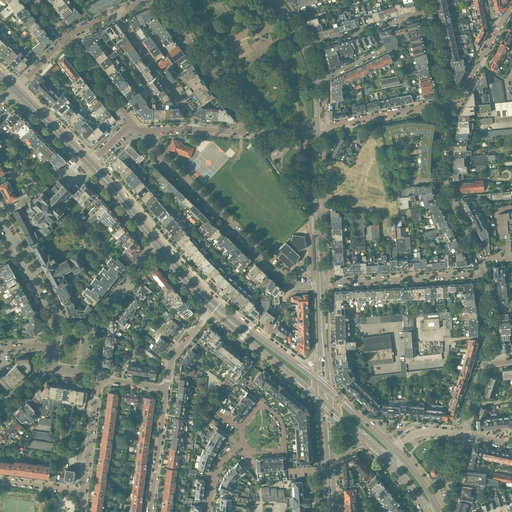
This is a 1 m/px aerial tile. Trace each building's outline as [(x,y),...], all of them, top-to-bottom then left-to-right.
[(0,16),(2,15),(20,1),(19,0),(10,0),(8,3),(9,5),(0,12),(0,11),(0,16)] [(56,0),(52,4),(56,9),(66,0),(56,0)] [(66,0),(56,9),(60,14),(69,6),(67,4),(70,2),(68,0),(66,0)] [(91,13),(99,10),(99,11),(104,8),(99,0),(98,0),(87,6),(91,13)] [(108,4),(113,2),(114,3),(119,1),(118,0),(99,0),(104,8),(109,5),(108,4)] [(301,8),(298,0),(290,0),(290,1),(292,3),(297,9),(301,8)] [(494,0),(496,9),(500,10),(504,4),(507,0),(494,0)] [(14,10),(16,13),(24,6),(20,1),(2,15),(5,18),(14,10)] [(438,9),(439,12),(448,10),(447,7),(449,6),(449,7),(457,5),(457,4),(459,4),(459,1),(456,1),(438,6),(439,9),(438,9)] [(402,14),(408,13),(406,7),(406,6),(404,6),(402,6),(402,3),(400,4),(400,7),(402,14)] [(64,19),(76,9),(80,6),(78,5),(75,8),(74,6),(71,9),(69,6),(60,14),(64,19)] [(389,5),(390,8),(392,17),(398,15),(395,6),(393,7),(392,5),(389,5)] [(15,21),(28,11),(24,6),(16,13),(18,15),(14,18),(16,20),(15,21)] [(386,18),(392,17),(390,8),(387,8),(387,6),(383,7),(384,10),(386,18)] [(377,9),(381,20),(386,18),(384,10),(383,7),(381,8),(381,7),(377,8),(377,9)] [(146,10),(149,18),(152,17),(154,19),(157,17),(151,9),(150,8),(146,10)] [(372,10),(372,13),(375,22),(381,20),(377,9),(377,8),(376,8),(376,9),(372,10)] [(80,14),(76,9),(64,19),(68,24),(80,14)] [(449,9),(448,10),(439,12),(440,18),(460,13),(459,10),(451,11),(451,12),(450,13),(449,9)] [(140,13),(144,22),(147,21),(148,23),(149,23),(150,22),(149,18),(146,10),(140,13)] [(369,14),(367,14),(369,23),(375,22),(372,13),(372,10),(368,11),(369,14)] [(32,16),(28,11),(15,21),(16,21),(18,23),(22,20),(24,22),(32,16)] [(363,25),(369,23),(367,14),(366,11),(360,12),(360,13),(363,25)] [(352,28),(357,26),(355,18),(351,19),(351,18),(352,18),(350,12),(347,13),(349,19),(352,28)] [(135,15),(139,24),(142,23),(143,26),(145,25),(144,22),(140,13),(135,15)] [(354,15),(355,18),(357,26),(363,25),(360,13),(354,15)] [(461,17),(460,13),(440,18),(442,24),(452,22),(451,19),(452,18),(453,19),(461,17)] [(139,24),(135,15),(127,19),(126,21),(134,31),(140,27),(139,24)] [(36,21),(32,16),(24,22),(25,24),(15,32),(18,35),(36,21)] [(157,17),(154,19),(150,22),(149,23),(151,26),(148,27),(149,29),(152,27),(160,21),(157,17)] [(321,24),(326,22),(325,18),(320,19),(321,21),(319,21),(318,17),(307,21),(311,27),(321,24)] [(332,20),(334,27),(335,32),(341,31),(338,22),(337,19),(335,19),(334,17),(331,18),(332,20)] [(337,19),(338,22),(341,31),(346,29),(343,21),(342,18),(339,19),(339,18),(338,18),(338,17),(337,18),(337,19)] [(342,18),(343,21),(346,29),(352,28),(349,19),(347,20),(346,17),(342,18)] [(321,24),(311,27),(315,32),(323,29),(322,26),(323,25),(324,26),(331,24),(330,20),(326,22),(321,24)] [(30,30),(32,32),(40,26),(36,21),(18,35),(20,38),(30,30)] [(153,34),(154,33),(163,26),(160,21),(152,27),(154,30),(151,32),(153,34)] [(122,31),(116,23),(114,22),(112,23),(112,24),(110,25),(116,34),(117,35),(118,34),(122,31)] [(402,29),(396,31),(397,34),(397,35),(403,33),(408,32),(408,31),(421,28),(420,26),(421,26),(422,25),(421,24),(421,23),(420,23),(419,23),(419,22),(407,25),(408,28),(402,29)] [(442,25),(443,27),(444,30),(463,26),(462,22),(454,24),(452,25),(452,22),(442,24),(442,25)] [(105,28),(104,28),(110,36),(110,37),(110,38),(116,34),(110,25),(108,26),(107,26),(105,27),(105,28)] [(31,41),(44,31),(40,26),(32,32),(29,34),(31,37),(29,39),(31,41)] [(157,33),(159,36),(167,30),(166,28),(164,28),(163,26),(154,33),(155,34),(157,33)] [(463,26),(444,30),(445,33),(444,33),(445,36),(454,34),(454,31),(455,31),(464,30),(463,26)] [(140,39),(145,36),(140,27),(134,31),(140,39)] [(319,37),(335,32),(334,27),(323,30),(323,29),(315,32),(318,36),(319,37)] [(488,32),(487,27),(479,29),(479,31),(480,32),(479,33),(485,36),(488,32)] [(110,36),(104,28),(102,29),(101,29),(99,30),(99,31),(98,31),(105,40),(110,37),(110,36)] [(422,34),(421,28),(408,31),(408,32),(409,35),(406,36),(406,39),(407,38),(422,34)] [(380,33),(381,38),(393,35),(392,29),(380,33)] [(503,40),(510,43),(511,39),(511,34),(511,30),(510,29),(505,37),(503,40)] [(169,31),(167,30),(159,36),(161,39),(159,40),(160,42),(170,35),(168,33),(169,31)] [(47,36),(44,31),(31,41),(35,45),(39,42),(47,36)] [(81,42),(87,48),(97,40),(101,37),(97,32),(82,39),(81,42)] [(475,39),(473,40),(474,43),(475,43),(477,51),(480,46),(482,43),(483,41),(485,36),(479,33),(475,39)] [(396,38),(395,34),(393,35),(381,38),(387,50),(391,49),(398,47),(397,43),(399,42),(398,37),(396,38)] [(411,40),(412,44),(423,40),(422,34),(407,38),(408,41),(411,40)] [(454,34),(445,36),(445,39),(446,39),(447,42),(466,38),(468,37),(469,37),(468,36),(466,34),(456,36),(457,37),(455,37),(454,34)] [(162,42),(165,46),(173,40),(170,35),(160,42),(161,42),(162,42)] [(377,43),(372,35),(367,36),(370,43),(371,45),(377,43)] [(52,40),(50,39),(47,36),(39,42),(35,45),(32,48),(37,54),(49,42),(51,43),(52,40)] [(116,43),(119,47),(120,46),(128,39),(125,36),(123,38),(116,43)] [(146,38),(142,42),(145,46),(153,40),(153,39),(152,39),(149,36),(146,38)] [(370,43),(367,36),(361,38),(364,45),(365,46),(368,52),(370,51),(369,48),(372,46),(371,45),(370,43)] [(8,38),(7,37),(0,44),(0,53),(9,44),(7,42),(8,41),(7,39),(8,38)] [(448,48),(457,46),(461,45),(460,43),(466,42),(466,40),(468,40),(468,39),(468,37),(466,38),(447,42),(447,46),(448,48)] [(361,38),(355,39),(358,47),(360,49),(361,52),(364,51),(362,47),(365,46),(364,45),(361,38)] [(130,43),(128,39),(120,46),(123,49),(130,43)] [(355,39),(349,41),(354,50),(356,49),(355,48),(358,47),(355,39)] [(90,53),(91,53),(101,45),(97,40),(87,48),(88,50),(88,51),(89,53),(90,53)] [(145,46),(148,50),(156,45),(153,42),(154,41),(153,40),(145,46)] [(173,40),(165,46),(168,50),(167,51),(167,52),(168,51),(177,45),(173,40)] [(425,47),(423,40),(412,44),(411,44),(412,47),(409,48),(410,51),(425,47)] [(510,43),(503,40),(500,45),(501,45),(509,50),(511,44),(510,43)] [(354,50),(349,41),(343,43),(348,53),(349,53),(350,55),(351,57),(352,59),(354,59),(352,55),(353,54),(352,52),(354,51),(354,50)] [(10,43),(9,44),(0,53),(0,56),(1,58),(3,58),(3,57),(4,59),(17,45),(17,44),(16,45),(14,44),(12,45),(10,43)] [(125,52),(133,46),(130,43),(123,49),(125,52)] [(339,49),(340,50),(342,55),(344,54),(345,57),(348,56),(347,53),(348,53),(343,43),(337,44),(339,49)] [(457,46),(448,48),(448,49),(448,52),(448,55),(458,53),(457,49),(459,49),(459,50),(473,47),(472,43),(467,44),(461,45),(457,46)] [(337,44),(324,48),(326,53),(339,49),(337,44)] [(18,46),(17,45),(4,59),(6,60),(5,60),(5,62),(7,63),(8,63),(9,63),(19,52),(17,50),(19,48),(17,47),(18,46)] [(91,53),(92,55),(92,56),(93,58),(95,58),(105,50),(101,45),(91,53)] [(148,50),(150,54),(159,48),(158,47),(157,47),(156,45),(148,50)] [(175,67),(176,66),(175,66),(177,65),(177,66),(180,64),(187,58),(177,45),(168,51),(175,61),(172,63),(175,67)] [(499,47),(497,50),(498,50),(506,55),(509,50),(501,45),(500,47),(499,47)] [(127,53),(130,57),(133,54),(133,55),(137,52),(133,46),(125,52),(124,53),(125,55),(127,53)] [(121,50),(119,47),(109,55),(99,63),(104,69),(114,61),(113,60),(112,61),(109,58),(111,57),(113,57),(121,50)] [(426,53),(425,47),(410,51),(412,57),(414,56),(415,56),(426,53)] [(150,54),(153,57),(160,52),(159,49),(160,49),(159,48),(150,54)] [(327,58),(338,55),(337,51),(340,50),(339,49),(326,53),(327,58)] [(21,50),(19,52),(9,63),(11,65),(10,66),(13,68),(13,67),(14,68),(24,57),(21,55),(22,54),(21,52),(22,51),(21,50)] [(28,58),(29,56),(31,58),(35,54),(30,50),(24,57),(14,68),(16,70),(15,71),(18,73),(18,72),(19,72),(23,68),(23,69),(23,68),(24,68),(26,67),(26,66),(27,64),(30,61),(28,58)] [(109,55),(105,50),(95,58),(96,60),(96,61),(97,63),(99,63),(109,55)] [(498,50),(497,50),(496,52),(497,53),(495,55),(503,59),(506,55),(498,50)] [(140,56),(137,52),(133,55),(133,54),(130,57),(132,60),(130,62),(131,64),(140,56)] [(160,52),(153,57),(155,60),(164,54),(163,53),(162,54),(160,52)] [(384,55),(390,67),(392,66),(390,63),(394,62),(390,55),(389,53),(384,55)] [(465,58),(466,57),(469,57),(471,56),(471,54),(469,54),(468,53),(460,55),(460,56),(459,56),(458,53),(448,55),(449,58),(450,58),(450,61),(464,58),(465,58)] [(57,61),(58,61),(61,65),(66,72),(74,82),(80,76),(64,55),(57,61)] [(327,58),(328,64),(340,61),(343,60),(343,58),(342,58),(341,56),(338,56),(338,55),(327,58)] [(389,67),(390,67),(384,55),(380,57),(385,67),(388,66),(389,67)] [(493,57),(492,59),(493,60),(500,64),(503,59),(495,55),(494,57),(493,57)] [(157,63),(163,71),(172,64),(166,56),(157,63)] [(471,56),(469,57),(466,57),(465,58),(466,62),(467,62),(468,66),(474,56),(471,56)] [(385,67),(380,57),(375,60),(381,71),(386,69),(385,67)] [(155,76),(149,69),(148,70),(145,66),(146,65),(141,58),(133,64),(134,66),(136,65),(146,79),(145,81),(146,83),(155,76)] [(192,65),(187,58),(180,64),(184,70),(183,70),(184,71),(192,65)] [(450,61),(452,67),(457,66),(457,65),(460,65),(464,64),(463,62),(464,62),(464,58),(450,61)] [(104,69),(106,72),(105,73),(106,74),(108,74),(108,75),(116,68),(114,66),(116,65),(119,62),(117,59),(114,61),(104,69)] [(498,68),(500,64),(493,60),(492,59),(491,62),(490,65),(492,66),(491,69),(498,74),(500,71),(500,69),(498,68)] [(343,60),(340,61),(328,64),(329,70),(344,63),(344,62),(343,60)] [(375,60),(371,62),(375,70),(378,69),(379,72),(381,71),(375,60)] [(394,62),(395,65),(398,68),(403,67),(402,60),(394,62)] [(375,70),(371,62),(366,64),(372,74),(376,72),(375,70)] [(170,81),(177,76),(172,69),(175,67),(172,63),(172,64),(163,71),(170,81)] [(366,64),(362,66),(366,75),(367,74),(370,76),(372,75),(372,74),(366,64)] [(457,65),(457,66),(457,68),(455,68),(454,70),(453,71),(453,73),(457,72),(457,71),(460,70),(465,69),(464,67),(466,67),(465,64),(464,64),(460,65),(457,65)] [(192,65),(184,71),(179,74),(183,80),(184,79),(199,99),(197,100),(202,105),(210,99),(215,96),(213,93),(211,93),(193,69),(194,68),(192,65)] [(117,70),(116,68),(108,75),(108,76),(109,78),(110,77),(112,80),(122,72),(125,69),(122,66),(119,68),(119,69),(117,70)] [(362,66),(357,68),(363,79),(364,79),(364,78),(367,77),(366,75),(362,66)] [(363,80),(363,79),(357,68),(353,70),(357,79),(359,82),(363,80)] [(431,74),(430,68),(420,70),(421,72),(416,73),(417,77),(420,76),(431,74)] [(458,84),(466,70),(465,69),(460,70),(457,71),(457,72),(453,73),(456,85),(458,84)] [(353,70),(348,72),(354,84),(355,83),(354,80),(357,79),(353,70)] [(112,80),(112,81),(113,83),(114,83),(116,85),(128,75),(127,74),(125,76),(122,72),(112,80)] [(348,72),(343,74),(348,83),(348,84),(349,86),(352,84),(354,84),(348,72)] [(331,81),(331,85),(341,81),(342,81),(343,84),(346,82),(347,85),(348,84),(348,83),(343,74),(332,80),(331,81)] [(432,79),(433,79),(434,78),(433,76),(432,76),(431,74),(420,76),(421,82),(432,79)] [(120,90),(130,82),(127,77),(129,76),(128,75),(116,85),(118,87),(117,88),(118,90),(120,90)] [(80,76),(74,82),(72,84),(74,86),(72,88),(75,91),(84,81),(80,76)] [(398,76),(381,79),(383,88),(400,84),(398,76)] [(46,81),(42,77),(41,77),(40,77),(37,80),(38,80),(33,85),(34,86),(33,86),(36,89),(37,88),(43,95),(50,87),(47,83),(47,82),(46,81)] [(149,83),(157,92),(163,87),(156,77),(149,83)] [(401,79),(403,87),(410,85),(405,78),(401,79)] [(434,85),(432,79),(421,82),(422,88),(434,85)] [(47,100),(48,99),(55,92),(52,89),(54,88),(53,87),(56,84),(58,81),(57,80),(50,87),(43,95),(45,96),(45,97),(47,100)] [(75,91),(74,92),(77,94),(79,92),(81,94),(89,86),(84,81),(75,91)] [(331,85),(331,91),(341,87),(343,87),(346,86),(345,85),(342,85),(342,84),(343,84),(342,81),(341,81),(331,85)] [(123,93),(124,95),(136,85),(135,84),(133,86),(130,82),(120,90),(120,92),(121,93),(123,93)] [(476,82),(473,91),(464,107),(477,105),(477,101),(475,101),(474,93),(478,93),(478,92),(477,84),(476,82)] [(128,99),(128,100),(138,92),(135,88),(137,86),(136,85),(124,95),(126,97),(125,98),(126,100),(128,99)] [(422,94),(435,91),(434,85),(422,88),(423,92),(422,93),(422,94)] [(93,92),(89,86),(81,94),(81,95),(83,97),(80,101),(82,103),(84,101),(93,92)] [(163,87),(157,92),(154,94),(155,96),(157,95),(159,97),(166,92),(163,87)] [(341,87),(331,91),(331,96),(346,92),(347,92),(347,90),(343,92),(341,87)] [(413,102),(418,101),(417,95),(415,93),(412,88),(410,88),(411,94),(413,102)] [(55,92),(48,99),(47,100),(50,102),(51,102),(52,104),(62,94),(64,93),(63,93),(66,90),(65,89),(62,92),(62,91),(60,94),(59,93),(57,95),(55,92)] [(136,110),(145,102),(149,99),(141,90),(138,92),(128,100),(136,110)] [(436,97),(435,91),(422,94),(417,95),(418,101),(436,97)] [(86,107),(87,108),(97,97),(96,95),(96,94),(95,92),(93,93),(93,92),(84,101),(88,105),(86,107)] [(170,97),(166,92),(159,97),(158,99),(159,100),(160,99),(162,101),(163,102),(170,97)] [(346,92),(331,96),(331,102),(339,101),(344,99),(343,95),(348,93),(347,92),(346,92)] [(369,111),(380,109),(379,101),(377,92),(374,93),(375,96),(376,96),(377,99),(377,101),(367,103),(369,111)] [(55,107),(57,109),(69,97),(68,96),(67,98),(62,94),(52,104),(52,105),(52,106),(54,108),(55,108),(55,107)] [(383,95),(386,108),(391,107),(389,99),(387,99),(386,94),(383,95)] [(400,96),(402,104),(413,102),(411,94),(400,96)] [(483,104),(479,104),(479,105),(480,107),(480,113),(488,112),(491,112),(490,103),(488,94),(481,95),(483,104)] [(400,96),(389,99),(391,107),(402,104),(400,96)] [(69,97),(57,109),(59,111),(58,111),(58,112),(60,114),(61,114),(62,114),(72,104),(72,103),(68,99),(70,98),(69,97)] [(93,112),(102,103),(101,102),(102,101),(100,99),(99,99),(97,97),(87,108),(88,109),(89,108),(93,112)] [(344,99),(339,101),(331,102),(331,112),(341,109),(346,108),(344,99)] [(66,118),(67,119),(76,110),(73,107),(74,106),(73,104),(74,103),(73,102),(72,103),(72,104),(62,114),(63,116),(63,117),(65,119),(66,119),(66,118)] [(144,119),(152,119),(152,108),(149,108),(145,102),(136,110),(140,114),(139,114),(139,116),(140,118),(142,118),(143,118),(144,119)] [(509,116),(511,115),(509,102),(505,102),(501,103),(495,103),(497,117),(499,117),(501,116),(504,116),(507,116),(509,116)] [(102,104),(102,103),(93,112),(95,114),(94,115),(96,118),(106,108),(105,107),(105,105),(104,103),(102,104)] [(357,111),(357,114),(366,112),(365,104),(356,106),(355,104),(351,105),(353,111),(357,111)] [(459,115),(467,114),(469,114),(475,113),(474,110),(472,110),(472,109),(477,108),(480,107),(479,105),(477,105),(464,107),(459,115)] [(200,106),(193,111),(193,112),(197,118),(205,119),(206,108),(202,108),(200,106)] [(100,119),(102,121),(110,113),(109,113),(110,112),(109,110),(107,110),(106,108),(96,118),(99,120),(100,119)] [(171,118),(172,118),(172,119),(174,119),(175,118),(178,118),(178,117),(183,117),(184,116),(178,108),(171,108),(171,118)] [(17,113),(16,111),(16,109),(13,109),(13,111),(11,113),(10,113),(9,114),(9,115),(5,119),(0,124),(0,125),(1,127),(4,124),(6,125),(6,124),(10,128),(12,125),(12,126),(21,116),(21,114),(19,113),(17,113)] [(341,111),(341,109),(331,112),(330,118),(331,119),(346,116),(345,110),(341,111)] [(70,122),(72,124),(82,113),(81,112),(80,114),(76,110),(67,119),(67,121),(68,122),(70,122)] [(228,114),(225,110),(224,111),(223,120),(226,121),(226,122),(232,122),(234,120),(230,115),(229,113),(228,114)] [(76,128),(77,128),(85,119),(81,115),(83,114),(82,113),(72,124),(74,125),(73,126),(73,127),(75,128),(76,128)] [(102,121),(98,124),(95,128),(86,137),(87,139),(90,142),(90,143),(90,144),(91,144),(91,145),(92,145),(92,144),(93,144),(94,143),(94,142),(95,140),(95,141),(97,139),(97,138),(104,132),(105,131),(116,120),(110,113),(102,121)] [(26,121),(25,120),(26,120),(24,117),(23,118),(21,116),(12,126),(12,125),(10,128),(5,133),(7,134),(10,130),(11,131),(14,128),(16,131),(17,131),(26,121)] [(77,128),(77,129),(77,130),(78,132),(80,131),(81,133),(87,127),(93,121),(92,120),(91,122),(90,120),(88,121),(86,119),(85,119),(77,128)] [(396,123),(398,134),(411,131),(411,120),(396,123)] [(425,122),(411,120),(411,131),(424,133),(425,122)] [(29,122),(28,123),(26,121),(17,131),(16,131),(15,132),(17,135),(20,137),(21,136),(31,126),(32,124),(29,122)] [(85,137),(86,137),(95,128),(93,125),(94,124),(92,123),(93,122),(93,121),(87,127),(81,133),(82,134),(82,135),(84,137),(85,137)] [(425,122),(424,133),(423,135),(434,137),(436,124),(425,122)] [(393,144),(391,135),(398,134),(396,123),(383,126),(385,137),(387,145),(393,144)] [(457,127),(456,133),(472,132),(472,131),(471,131),(471,130),(470,130),(469,128),(476,127),(476,125),(473,125),(457,127)] [(36,131),(36,129),(34,127),(32,127),(31,126),(21,136),(20,137),(22,139),(21,140),(24,143),(26,141),(36,131)] [(36,131),(26,141),(29,143),(27,145),(29,147),(40,135),(39,134),(39,132),(38,131),(37,131),(36,131)] [(35,148),(44,139),(40,135),(29,147),(30,148),(33,145),(35,148)] [(432,150),(434,137),(423,135),(422,149),(432,150)] [(342,138),(339,143),(347,148),(350,142),(342,138)] [(45,139),(44,139),(35,148),(34,149),(35,151),(34,153),(36,156),(38,153),(41,151),(48,143),(47,142),(47,141),(47,140),(46,139),(45,139)] [(173,139),(168,151),(171,152),(170,152),(176,154),(177,153),(190,158),(194,148),(181,143),(181,142),(175,140),(173,139)] [(131,141),(124,148),(135,158),(140,153),(136,149),(134,147),(135,146),(131,141)] [(43,158),(53,148),(52,146),(52,144),(51,143),(50,144),(49,143),(49,144),(48,143),(41,151),(38,153),(40,156),(43,158)] [(344,154),(347,148),(339,143),(335,149),(344,154)] [(48,161),(50,160),(57,152),(58,152),(57,151),(58,150),(57,149),(55,149),(53,148),(43,158),(45,160),(46,159),(48,161)] [(118,152),(118,153),(116,156),(115,156),(114,157),(113,157),(113,159),(111,161),(110,161),(109,161),(109,164),(110,165),(111,165),(114,167),(114,168),(116,170),(117,170),(120,173),(125,168),(128,166),(132,170),(146,156),(142,151),(140,153),(135,158),(124,148),(123,149),(121,149),(118,152)] [(346,156),(344,154),(335,149),(332,155),(340,160),(343,162),(346,156)] [(432,150),(422,149),(421,163),(432,163),(432,150)] [(50,160),(48,161),(51,164),(47,168),(53,174),(63,164),(63,165),(66,161),(65,159),(66,158),(63,156),(62,157),(57,152),(50,160)] [(488,154),(467,156),(453,157),(453,167),(463,166),(469,165),(496,162),(495,155),(488,155),(488,154)] [(329,163),(329,187),(354,188),(354,175),(349,175),(349,181),(338,181),(338,176),(341,176),(342,163),(329,163)] [(431,177),(432,163),(421,163),(421,170),(421,176),(431,177)] [(123,177),(124,178),(132,170),(128,166),(125,168),(120,173),(120,175),(122,177),(123,177)] [(0,175),(2,175),(10,171),(9,169),(5,171),(5,169),(3,170),(2,167),(0,167),(0,175)] [(152,172),(151,173),(155,177),(153,178),(156,180),(158,178),(161,174),(158,171),(159,170),(156,168),(156,169),(153,167),(150,170),(152,172)] [(127,181),(128,183),(136,175),(139,172),(137,170),(134,172),(132,170),(124,178),(124,180),(126,181),(127,181)] [(464,179),(464,174),(469,174),(469,171),(453,173),(453,180),(464,179)] [(160,186),(162,189),(169,182),(167,180),(167,178),(166,177),(165,177),(161,174),(158,178),(160,180),(159,181),(160,182),(159,183),(161,185),(160,186)] [(131,186),(133,188),(142,179),(143,177),(141,175),(138,177),(136,175),(128,183),(129,183),(128,184),(131,187),(131,186)] [(28,215),(30,216),(29,218),(28,218),(29,219),(30,221),(30,222),(31,222),(32,223),(33,224),(32,224),(33,225),(34,224),(35,225),(36,225),(36,226),(37,225),(39,225),(40,225),(40,226),(38,228),(46,236),(53,228),(50,225),(51,224),(51,225),(53,222),(54,221),(57,218),(58,217),(59,217),(58,216),(60,215),(63,213),(62,212),(63,211),(64,212),(64,211),(68,207),(69,206),(68,205),(65,203),(69,198),(70,199),(71,198),(70,197),(71,196),(72,197),(73,195),(80,202),(80,203),(82,206),(84,206),(95,194),(95,192),(93,190),(91,190),(88,188),(89,187),(84,183),(78,190),(76,189),(74,192),(72,190),(70,191),(69,190),(70,189),(67,187),(70,185),(67,183),(65,185),(64,184),(65,183),(64,182),(63,183),(62,182),(63,181),(60,179),(60,180),(59,179),(59,180),(59,179),(58,180),(54,184),(54,185),(50,189),(48,187),(49,187),(47,185),(46,186),(46,185),(46,186),(42,190),(41,191),(40,192),(37,195),(36,196),(35,196),(36,197),(35,198),(32,200),(31,198),(28,201),(27,201),(27,202),(28,202),(31,205),(28,208),(27,207),(27,208),(27,209),(27,210),(27,211),(28,211),(27,211),(27,212),(28,212),(28,214),(28,215)] [(135,190),(137,192),(146,183),(146,182),(144,180),(143,181),(142,179),(133,188),(133,189),(134,190),(135,190)] [(0,185),(0,187),(2,191),(1,191),(1,192),(2,194),(3,194),(12,190),(8,181),(0,185)] [(171,191),(173,193),(177,189),(174,186),(174,185),(172,183),(171,184),(169,182),(162,189),(165,192),(167,191),(169,193),(170,191),(170,192),(171,191)] [(146,183),(137,192),(137,194),(138,195),(139,195),(141,197),(150,188),(152,185),(150,186),(148,185),(148,186),(146,183)] [(410,187),(410,192),(415,192),(416,194),(422,192),(422,194),(433,190),(431,184),(425,186),(425,185),(419,187),(419,186),(410,187)] [(401,188),(402,197),(409,196),(408,194),(410,194),(410,192),(410,187),(401,188)] [(152,190),(150,188),(141,197),(141,198),(142,200),(143,200),(145,202),(154,193),(155,191),(153,189),(152,190)] [(175,201),(178,204),(185,197),(183,195),(183,193),(181,192),(180,192),(177,189),(173,193),(176,195),(175,196),(175,197),(174,198),(176,200),(175,201)] [(16,198),(12,190),(3,194),(4,195),(3,195),(3,196),(4,197),(5,197),(8,202),(16,198)] [(424,200),(435,196),(433,190),(422,194),(416,195),(417,198),(423,196),(424,200)] [(504,198),(511,197),(511,191),(489,193),(489,199),(490,199),(491,200),(501,199),(501,198),(504,198)] [(145,202),(145,203),(146,205),(147,205),(149,207),(158,198),(163,193),(162,192),(159,195),(157,194),(156,195),(154,193),(145,202)] [(100,196),(98,194),(91,202),(92,204),(90,205),(93,208),(86,215),(89,217),(90,216),(104,202),(102,199),(103,198),(101,196),(100,196)] [(410,196),(409,196),(402,197),(399,197),(401,209),(413,207),(413,205),(412,204),(410,204),(410,205),(409,205),(408,200),(411,199),(410,196)] [(426,207),(429,206),(438,201),(435,196),(424,200),(419,200),(420,204),(424,202),(426,207)] [(186,206),(189,208),(192,204),(189,201),(189,200),(188,199),(187,199),(185,197),(178,204),(180,206),(182,205),(184,207),(185,206),(186,206)] [(348,197),(346,207),(383,212),(384,202),(348,197)] [(462,198),(461,200),(464,206),(475,200),(476,201),(478,200),(477,198),(475,199),(474,198),(473,198),(472,198),(471,198),(471,197),(462,198)] [(160,200),(158,198),(149,207),(149,208),(150,209),(151,209),(153,211),(162,202),(164,201),(161,198),(160,200)] [(475,200),(464,206),(467,211),(477,206),(478,205),(476,201),(475,200)] [(438,201),(429,206),(431,209),(428,211),(429,213),(440,207),(438,201)] [(109,208),(108,207),(109,207),(109,206),(108,204),(106,204),(104,202),(90,216),(89,217),(86,221),(87,221),(88,220),(90,221),(96,215),(99,218),(101,215),(109,208)] [(162,202),(153,211),(153,213),(154,214),(155,214),(157,216),(166,207),(168,206),(165,203),(164,204),(162,202)] [(192,204),(189,208),(190,209),(189,210),(191,211),(189,213),(191,215),(190,216),(191,217),(193,218),(200,211),(198,209),(198,208),(196,207),(195,207),(192,204)] [(477,206),(467,211),(470,216),(479,211),(480,212),(483,211),(482,208),(479,209),(477,206)] [(168,209),(166,207),(157,216),(157,217),(158,219),(159,219),(161,221),(170,212),(172,210),(170,208),(168,209)] [(443,212),(440,207),(429,213),(432,218),(435,216),(443,212)] [(22,208),(13,212),(25,235),(29,244),(39,238),(38,236),(40,235),(37,228),(35,230),(34,229),(33,230),(22,208)] [(110,208),(109,208),(101,215),(99,218),(101,220),(104,223),(113,213),(111,211),(112,210),(110,208)] [(86,215),(82,211),(72,221),(73,223),(76,220),(82,225),(86,221),(89,217),(86,215)] [(202,213),(200,211),(193,218),(195,221),(197,220),(199,222),(200,220),(201,221),(201,220),(204,222),(207,219),(204,216),(204,214),(203,213),(202,213)] [(479,211),(470,216),(472,221),(481,217),(481,216),(482,215),(480,212),(479,211)] [(506,260),(511,259),(511,211),(499,214),(500,239),(504,239),(506,260)] [(161,221),(161,222),(162,224),(163,224),(165,226),(174,217),(176,215),(173,213),(172,214),(170,212),(161,221)] [(358,235),(365,235),(364,224),(364,213),(356,212),(358,235)] [(446,217),(443,212),(435,216),(432,218),(431,218),(434,224),(434,223),(446,217)] [(109,228),(117,218),(117,217),(116,215),(115,215),(113,213),(104,223),(106,225),(109,228)] [(176,219),(174,217),(165,226),(165,227),(166,229),(167,229),(169,231),(178,222),(182,218),(182,217),(179,220),(178,218),(176,219)] [(440,227),(449,223),(446,217),(434,223),(435,225),(437,228),(438,228),(440,227)] [(473,224),(474,224),(475,227),(483,222),(484,221),(482,218),(481,217),(472,221),(473,222),(472,223),(473,224)] [(110,231),(112,233),(122,224),(120,222),(120,220),(119,218),(118,219),(117,218),(109,228),(108,228),(110,230),(110,231)] [(199,227),(197,229),(200,232),(205,227),(206,229),(212,223),(212,221),(211,220),(209,220),(207,219),(204,222),(200,226),(199,227)] [(402,222),(395,220),(396,237),(396,240),(397,247),(397,252),(407,251),(407,250),(406,234),(406,227),(402,227),(402,222)] [(485,221),(483,222),(475,227),(476,228),(476,229),(477,231),(478,231),(478,232),(486,227),(488,226),(485,221)] [(171,234),(173,236),(184,225),(182,223),(180,224),(178,222),(169,231),(169,232),(170,234),(171,234)] [(212,223),(206,229),(208,231),(204,235),(207,238),(217,228),(215,226),(215,224),(214,223),(212,223)] [(379,223),(364,224),(365,235),(365,239),(365,240),(370,239),(371,239),(377,239),(380,239),(379,223)] [(438,228),(439,231),(440,231),(439,230),(441,229),(442,233),(451,228),(449,223),(440,227),(438,228)] [(116,234),(119,236),(126,229),(126,228),(125,226),(123,226),(122,224),(112,233),(115,236),(116,234)] [(188,229),(186,227),(184,225),(173,236),(173,237),(174,239),(175,239),(177,240),(186,231),(187,230),(188,229)] [(482,239),(489,236),(488,232),(486,229),(487,228),(486,227),(478,232),(482,239)] [(214,236),(216,238),(221,232),(222,230),(220,229),(219,229),(217,228),(207,238),(210,241),(214,236)] [(425,239),(440,236),(439,234),(439,231),(438,228),(437,228),(425,232),(425,239)] [(443,235),(445,238),(454,233),(451,228),(442,233),(439,234),(440,236),(440,237),(442,237),(441,236),(443,235)] [(126,229),(119,236),(116,239),(121,244),(131,234),(129,232),(129,231),(127,229),(126,229)] [(190,236),(191,235),(189,232),(187,230),(186,231),(177,240),(177,241),(177,242),(178,243),(179,244),(181,245),(190,236)] [(213,244),(216,247),(226,236),(224,235),(225,233),(223,232),(222,232),(221,232),(216,238),(217,240),(213,244)] [(407,251),(408,255),(408,269),(415,268),(414,258),(413,258),(413,256),(410,257),(410,255),(411,255),(411,249),(410,250),(409,247),(411,247),(410,233),(406,234),(407,250),(407,251)] [(446,240),(448,243),(457,239),(454,233),(445,238),(442,240),(442,241),(443,241),(444,241),(446,240)] [(132,237),(131,234),(121,244),(126,249),(128,246),(135,240),(134,239),(135,238),(134,237),(132,237)] [(277,256),(289,268),(294,263),(295,264),(299,255),(296,253),(297,252),(306,247),(304,237),(304,236),(293,235),(288,244),(285,241),(278,248),(281,251),(277,256)] [(365,240),(365,239),(365,235),(358,235),(358,245),(352,245),(353,249),(353,250),(366,249),(366,245),(365,245),(365,242),(365,240)] [(181,245),(181,246),(180,247),(182,249),(183,248),(185,250),(195,241),(190,236),(181,245)] [(223,245),(225,247),(231,241),(230,240),(231,239),(229,238),(228,238),(226,236),(216,247),(218,250),(223,245)] [(489,236),(482,239),(485,246),(490,244),(489,241),(491,240),(490,236),(489,236)] [(449,245),(450,248),(459,244),(457,239),(448,243),(444,245),(445,246),(446,246),(449,245)] [(129,259),(132,256),(137,250),(138,250),(139,250),(139,249),(140,249),(140,248),(140,247),(139,246),(140,245),(139,244),(138,244),(135,240),(128,246),(129,247),(126,250),(123,253),(129,259)] [(34,253),(36,253),(42,263),(41,263),(46,272),(51,281),(50,282),(55,290),(64,284),(66,283),(71,280),(78,276),(80,270),(84,266),(82,262),(84,261),(79,252),(70,257),(72,260),(68,262),(67,259),(53,266),(51,262),(55,260),(53,257),(52,258),(49,253),(46,255),(38,241),(30,245),(34,253)] [(189,255),(199,246),(195,241),(185,250),(187,252),(186,253),(188,255),(189,255)] [(225,256),(230,252),(236,245),(234,243),(234,242),(232,241),(231,241),(225,247),(227,249),(222,253),(225,256)] [(199,246),(189,255),(189,257),(190,258),(192,258),(193,260),(204,250),(208,246),(206,243),(202,248),(201,248),(199,246)] [(497,243),(490,244),(485,246),(488,255),(495,253),(495,250),(497,250),(497,248),(497,243)] [(451,250),(453,253),(464,252),(459,244),(450,248),(447,250),(447,251),(448,251),(449,252),(451,250)] [(227,258),(230,261),(241,250),(239,248),(239,247),(238,246),(236,246),(236,245),(230,252),(232,254),(227,258)] [(198,265),(208,255),(205,253),(206,252),(204,250),(193,260),(195,262),(195,263),(196,265),(198,265)] [(237,259),(239,261),(246,255),(245,255),(245,254),(245,253),(244,252),(243,252),(241,250),(230,261),(233,264),(237,259)] [(201,268),(203,270),(212,260),(208,255),(198,265),(198,267),(199,268),(201,268)] [(246,255),(239,261),(241,263),(237,267),(239,269),(237,271),(238,272),(250,260),(250,259),(250,258),(247,255),(246,255)] [(397,259),(398,270),(408,269),(408,255),(405,255),(405,259),(397,259)] [(112,257),(109,260),(121,272),(123,269),(124,270),(125,268),(125,267),(125,266),(121,262),(122,260),(119,257),(118,259),(115,257),(113,259),(112,257)] [(119,274),(121,272),(109,260),(107,263),(106,266),(108,268),(117,276),(119,276),(120,275),(119,274)] [(217,265),(212,260),(203,270),(204,271),(204,272),(204,273),(205,275),(207,274),(216,265),(217,265)] [(0,272),(10,267),(9,265),(10,265),(9,263),(8,263),(6,263),(5,263),(0,265),(0,272)] [(344,266),(344,273),(348,273),(349,274),(350,274),(351,272),(354,272),(353,264),(353,263),(351,263),(348,263),(348,265),(347,265),(347,266),(344,266)] [(253,274),(254,276),(260,269),(260,268),(259,266),(257,266),(255,264),(254,266),(249,271),(250,272),(249,272),(247,275),(250,278),(253,275),(252,275),(253,274)] [(335,274),(340,273),(341,274),(343,274),(344,273),(344,266),(341,267),(341,265),(342,265),(342,264),(334,264),(335,274)] [(210,277),(212,279),(222,269),(220,267),(219,268),(216,265),(207,274),(207,275),(207,276),(208,278),(210,277)] [(494,277),(495,277),(505,276),(506,276),(505,265),(494,266),(494,272),(494,277)] [(3,275),(5,278),(13,273),(13,272),(14,271),(13,270),(12,270),(10,267),(0,272),(0,274),(1,274),(2,275),(3,275)] [(103,267),(101,270),(113,281),(115,279),(117,279),(117,277),(117,276),(108,268),(106,269),(103,267)] [(162,272),(160,272),(157,268),(150,274),(156,280),(163,275),(162,274),(163,273),(162,272)] [(216,284),(216,285),(226,275),(223,272),(224,271),(222,269),(212,279),(213,281),(213,283),(215,285),(216,285),(216,284)] [(262,269),(260,269),(254,276),(256,277),(253,280),(256,284),(259,281),(260,281),(263,279),(262,278),(265,274),(263,272),(263,270),(262,269)] [(102,277),(101,279),(109,286),(110,286),(111,286),(112,285),(112,284),(111,284),(112,283),(113,281),(101,270),(99,273),(102,277)] [(14,273),(13,273),(5,278),(4,278),(6,280),(0,283),(0,288),(17,279),(15,276),(15,275),(15,273),(14,273)] [(157,285),(160,288),(161,287),(168,281),(168,280),(167,278),(166,278),(163,275),(156,280),(158,284),(157,285)] [(218,288),(219,287),(221,289),(231,280),(232,279),(230,277),(229,278),(226,275),(216,285),(217,285),(216,286),(218,288)] [(267,275),(260,284),(258,286),(261,289),(265,285),(267,286),(271,280),(272,279),(271,277),(269,276),(269,277),(267,275)] [(109,286),(101,279),(100,278),(98,279),(97,279),(95,278),(93,280),(96,283),(105,291),(106,289),(107,289),(107,290),(108,289),(109,288),(109,287),(109,286)] [(9,288),(11,290),(20,285),(20,284),(20,283),(19,282),(18,281),(18,282),(17,279),(0,288),(0,291),(1,292),(9,288)] [(268,295),(270,292),(277,284),(274,282),(275,282),(274,280),(272,279),(272,280),(271,280),(267,286),(266,287),(268,288),(265,293),(268,295)] [(103,293),(105,291),(96,283),(93,280),(91,283),(95,286),(93,289),(101,296),(103,296),(103,295),(103,293)] [(224,292),(226,294),(236,284),(237,284),(234,281),(233,282),(231,280),(221,289),(222,290),(221,291),(223,293),(224,292)] [(166,293),(173,288),(170,284),(171,283),(169,282),(168,282),(168,281),(161,287),(166,293)] [(55,290),(54,291),(55,293),(57,293),(58,295),(69,288),(66,283),(64,284),(55,290)] [(455,284),(456,290),(458,290),(458,293),(464,292),(464,290),(464,288),(465,288),(464,283),(455,284)] [(473,283),(464,283),(465,288),(464,288),(464,290),(467,289),(468,293),(475,292),(473,283)] [(141,287),(139,290),(146,296),(148,293),(146,292),(147,291),(148,293),(151,290),(143,284),(142,285),(141,284),(140,286),(141,287)] [(229,297),(231,299),(241,289),(241,288),(239,286),(238,287),(236,284),(226,294),(227,294),(227,296),(228,297),(229,297)] [(281,289),(279,287),(279,285),(278,284),(277,284),(270,292),(273,294),(273,295),(274,296),(279,295),(285,293),(284,292),(284,291),(282,288),(281,289)] [(22,285),(20,285),(11,290),(6,293),(8,296),(10,296),(11,298),(6,300),(7,303),(13,300),(25,293),(22,289),(23,287),(22,285)] [(58,295),(59,297),(59,299),(59,300),(61,301),(70,295),(69,292),(74,289),(72,287),(69,288),(58,295)] [(87,287),(85,290),(96,300),(97,301),(99,299),(100,299),(101,297),(101,296),(93,289),(91,291),(87,287)] [(174,288),(173,288),(166,293),(164,295),(167,298),(162,301),(165,305),(179,294),(176,292),(177,290),(175,288),(174,288)] [(235,301),(237,303),(245,293),(246,292),(244,290),(243,291),(241,289),(231,299),(232,299),(232,300),(233,302),(235,301)] [(507,289),(498,290),(499,303),(508,302),(507,294),(511,293),(511,290),(509,290),(507,290),(507,289)] [(95,303),(97,301),(96,300),(85,290),(82,293),(86,296),(85,299),(93,306),(94,306),(96,304),(95,303)] [(143,299),(146,296),(139,290),(136,292),(135,291),(133,294),(135,295),(134,296),(136,298),(142,302),(141,301),(143,299)] [(335,293),(335,298),(340,298),(340,301),(344,301),(344,299),(345,299),(347,298),(347,291),(336,292),(335,293)] [(25,293),(13,300),(13,301),(14,303),(15,304),(16,303),(17,306),(14,308),(13,307),(10,309),(11,311),(11,312),(17,308),(20,307),(29,301),(27,297),(27,296),(26,294),(25,293)] [(248,295),(245,293),(237,303),(236,305),(239,307),(240,306),(242,308),(250,298),(251,296),(248,294),(248,295)] [(70,295),(61,301),(61,302),(62,304),(63,304),(65,306),(75,300),(81,296),(80,295),(74,298),(72,294),(70,295)] [(182,297),(181,297),(179,294),(165,305),(168,308),(172,305),(174,308),(176,307),(184,301),(183,300),(184,299),(182,297)] [(297,302),(297,304),(307,304),(308,304),(308,296),(307,296),(307,294),(301,294),(301,296),(291,296),(292,301),(295,301),(295,302),(297,302)] [(246,310),(247,312),(254,303),(256,300),(251,296),(250,298),(242,308),(242,310),(244,311),(246,310)] [(132,303),(138,308),(140,306),(140,305),(142,302),(136,298),(134,300),(133,300),(131,303),(132,303)] [(261,316),(259,320),(259,321),(261,323),(262,322),(268,326),(272,321),(272,320),(272,319),(274,317),(272,315),(272,314),(272,313),(271,313),(270,312),(269,312),(268,312),(267,311),(268,310),(268,308),(269,306),(269,305),(270,302),(268,302),(268,299),(266,298),(261,299),(260,305),(260,308),(259,315),(261,316)] [(335,298),(336,307),(348,307),(348,304),(345,304),(345,303),(344,303),(344,301),(340,301),(340,298),(335,298)] [(75,317),(77,316),(78,308),(74,307),(74,305),(75,304),(74,303),(76,301),(75,300),(65,306),(67,310),(66,312),(67,313),(72,314),(72,315),(73,317),(75,317)] [(19,315),(24,312),(33,307),(31,304),(31,303),(31,302),(30,301),(30,302),(29,301),(20,307),(17,308),(20,313),(18,314),(19,315)] [(87,314),(87,312),(92,307),(86,301),(83,305),(85,307),(84,309),(82,308),(82,307),(78,306),(78,308),(77,316),(80,316),(81,315),(85,316),(87,314)] [(177,311),(179,313),(188,306),(187,304),(187,303),(186,301),(185,301),(184,301),(176,307),(179,310),(177,311)] [(132,303),(131,303),(129,305),(129,306),(127,309),(129,310),(133,313),(135,315),(140,310),(138,308),(132,303)] [(248,312),(247,313),(250,316),(251,314),(252,315),(255,317),(256,317),(258,314),(258,313),(259,312),(254,308),(255,307),(254,306),(255,304),(254,303),(247,312),(248,312)] [(500,314),(509,313),(510,313),(510,310),(511,310),(511,307),(509,307),(509,303),(498,304),(499,309),(500,314)] [(190,308),(188,306),(179,313),(181,316),(182,314),(185,318),(193,312),(193,311),(193,310),(192,308),(191,308),(190,308)] [(24,312),(26,316),(24,317),(25,319),(36,313),(37,311),(35,309),(34,309),(33,307),(24,312)] [(129,310),(127,309),(125,312),(124,311),(121,314),(122,315),(130,321),(135,315),(133,313),(129,310)] [(439,328),(439,320),(446,320),(446,324),(446,326),(446,329),(452,329),(451,312),(447,312),(444,312),(442,312),(438,312),(424,313),(424,329),(439,328)] [(510,316),(511,315),(511,312),(510,313),(509,313),(500,314),(500,320),(511,319),(510,316)] [(122,315),(121,314),(119,317),(120,318),(118,320),(125,326),(130,321),(122,315)] [(336,326),(336,334),(335,336),(336,337),(336,338),(346,337),(350,337),(350,330),(349,330),(350,329),(350,326),(350,323),(349,321),(346,321),(346,320),(350,320),(350,317),(346,317),(346,314),(336,314),(335,316),(336,317),(336,326)] [(33,316),(29,323),(39,328),(40,328),(41,326),(41,325),(40,325),(42,322),(38,320),(38,319),(33,316)] [(115,318),(114,319),(113,318),(111,320),(112,321),(110,324),(118,330),(120,327),(123,330),(125,326),(118,320),(115,318)] [(171,323),(169,326),(176,332),(180,326),(173,320),(170,323),(171,323)] [(403,322),(404,331),(414,331),(414,321),(403,322)] [(171,337),(176,332),(169,326),(164,322),(159,328),(164,332),(171,337)] [(39,329),(39,328),(29,323),(25,331),(24,330),(22,330),(22,336),(26,335),(26,334),(27,332),(31,334),(32,333),(36,335),(37,332),(38,332),(39,330),(39,329)] [(105,328),(106,329),(105,330),(106,331),(113,336),(115,337),(120,332),(118,330),(110,324),(108,327),(107,326),(105,328)] [(279,335),(284,328),(279,324),(273,331),(279,335)] [(206,342),(207,341),(215,331),(209,326),(206,330),(205,330),(204,331),(204,333),(198,340),(196,343),(201,347),(203,344),(202,343),(204,340),(206,342)] [(478,335),(478,326),(468,327),(464,328),(465,336),(478,335)] [(511,327),(500,328),(500,335),(511,333),(511,330),(511,331),(511,327)] [(288,331),(284,328),(279,335),(283,338),(284,339),(287,335),(286,334),(288,331)] [(113,336),(106,331),(105,333),(107,335),(106,336),(105,344),(115,345),(115,342),(113,341),(114,337),(112,337),(113,336)] [(217,331),(215,331),(207,341),(212,345),(209,348),(210,349),(211,346),(212,345),(218,339),(221,335),(219,333),(218,332),(217,331)] [(364,337),(365,352),(392,348),(391,334),(364,337)] [(161,337),(156,343),(163,348),(167,342),(161,337)] [(220,341),(218,339),(212,345),(211,346),(220,353),(218,356),(233,368),(231,370),(233,372),(230,376),(230,377),(228,380),(233,384),(236,381),(251,363),(250,362),(252,360),(245,355),(244,357),(242,356),(242,357),(220,340),(220,341)] [(511,349),(511,343),(511,344),(510,340),(500,342),(501,350),(503,351),(510,350),(511,349)] [(115,345),(105,344),(104,343),(104,345),(102,344),(102,347),(103,348),(103,351),(110,352),(111,347),(113,348),(113,345),(115,345)] [(158,354),(163,348),(156,343),(152,348),(158,354)] [(308,343),(298,343),(297,343),(297,345),(295,347),(295,349),(297,350),(298,350),(304,354),(305,353),(306,353),(308,351),(308,349),(307,349),(309,348),(309,343),(308,343)] [(478,345),(477,345),(469,343),(467,348),(477,351),(477,348),(478,345)] [(358,344),(336,345),(337,347),(335,347),(335,352),(337,352),(337,353),(349,352),(349,348),(358,348),(358,344)] [(185,355),(186,355),(194,361),(199,355),(196,352),(198,349),(194,346),(191,349),(189,352),(188,352),(185,355)] [(394,358),(392,348),(365,352),(365,361),(394,358)] [(466,354),(475,356),(474,356),(475,353),(476,354),(477,351),(467,348),(466,354)] [(103,358),(113,359),(111,359),(112,352),(110,352),(103,351),(102,354),(101,354),(101,357),(102,357),(102,358),(103,358)] [(183,361),(193,369),(195,367),(193,366),(192,365),(193,365),(191,364),(194,361),(186,355),(185,355),(183,358),(184,358),(182,360),(183,361)] [(0,381),(7,389),(9,387),(10,388),(25,374),(24,373),(27,369),(27,367),(30,367),(30,362),(29,362),(28,357),(16,358),(17,365),(3,377),(2,377),(0,378),(0,381)] [(112,367),(113,359),(103,358),(102,366),(112,367)] [(407,372),(407,363),(406,361),(401,362),(402,372),(373,376),(372,366),(394,363),(394,358),(365,361),(367,382),(408,378),(407,372)] [(184,371),(189,372),(189,370),(192,371),(193,369),(183,361),(182,363),(181,363),(181,366),(180,366),(179,369),(180,370),(184,370),(184,371)] [(134,373),(136,364),(135,364),(135,366),(132,365),(132,363),(128,363),(127,372),(134,373)] [(462,370),(471,372),(472,370),(471,370),(472,367),(463,364),(462,370)] [(148,375),(149,368),(150,366),(146,365),(146,367),(142,367),(141,374),(148,375)] [(152,368),(149,368),(148,375),(155,376),(157,367),(153,366),(152,368)] [(352,369),(351,367),(338,367),(338,372),(337,372),(337,373),(336,374),(336,377),(337,377),(337,378),(338,378),(338,379),(353,372),(352,369)] [(503,378),(511,377),(511,368),(502,369),(503,378)] [(273,398),(274,397),(288,407),(290,409),(292,412),(289,414),(295,426),(297,457),(296,457),(296,466),(313,465),(312,456),(311,456),(309,419),(308,414),(309,413),(305,406),(304,406),(282,389),(283,387),(278,383),(277,385),(269,378),(269,377),(268,376),(270,374),(264,369),(262,371),(261,371),(260,371),(253,380),(254,380),(252,383),(258,388),(260,385),(271,394),(270,396),(273,398)] [(342,382),(346,386),(353,379),(355,377),(354,374),(354,375),(353,372),(338,379),(341,382),(342,382)] [(187,376),(180,375),(178,385),(189,386),(189,384),(188,384),(189,380),(186,379),(187,376)] [(460,375),(458,380),(467,383),(468,380),(468,377),(469,378),(469,377),(460,375)] [(499,379),(494,377),(491,376),(487,385),(496,388),(499,379)] [(353,379),(346,386),(345,387),(348,390),(349,389),(351,391),(350,391),(351,391),(359,383),(357,381),(356,382),(353,379)] [(44,400),(47,400),(49,384),(48,383),(46,383),(44,384),(44,387),(41,390),(40,389),(34,395),(35,396),(29,402),(33,406),(38,405),(41,403),(44,400)] [(364,387),(359,383),(351,391),(353,394),(354,393),(356,395),(364,387)] [(49,384),(47,400),(54,401),(56,386),(55,386),(54,385),(53,384),(52,385),(51,386),(50,385),(49,384)] [(465,388),(457,385),(453,384),(452,389),(455,390),(463,393),(463,392),(464,392),(465,390),(464,390),(465,388)] [(56,386),(54,401),(53,406),(60,407),(60,402),(62,387),(60,387),(60,386),(59,385),(58,385),(56,386)] [(496,388),(487,385),(484,395),(489,396),(493,397),(496,388)] [(60,402),(67,403),(69,388),(67,388),(66,386),(64,386),(63,387),(62,387),(60,402)] [(68,403),(74,404),(76,389),(76,387),(73,387),(72,389),(69,388),(67,403),(67,409),(69,409),(69,405),(68,405),(68,403)] [(358,398),(360,401),(361,400),(369,392),(364,387),(356,395),(358,397),(358,398)] [(77,408),(84,409),(87,391),(81,390),(80,388),(78,388),(77,389),(76,389),(74,404),(74,405),(78,405),(77,408)] [(454,390),(453,396),(462,399),(463,393),(455,390),(454,390)] [(108,392),(107,400),(116,402),(117,393),(108,392)] [(253,403),(256,399),(247,392),(244,396),(253,403)] [(363,402),(366,404),(373,396),(369,392),(361,400),(360,401),(363,403),(363,402)] [(130,402),(131,394),(125,393),(123,403),(126,403),(126,401),(130,402)] [(253,403),(244,396),(240,400),(250,407),(253,403)] [(366,404),(368,406),(367,407),(370,410),(371,409),(377,403),(379,401),(373,396),(366,404)] [(453,396),(451,402),(460,404),(462,399),(453,396)] [(144,397),(143,405),(153,406),(154,398),(144,397)] [(115,410),(116,402),(107,400),(106,409),(115,410)] [(237,404),(246,411),(250,407),(240,400),(237,404)] [(34,410),(27,402),(23,406),(22,406),(21,406),(18,408),(18,409),(19,410),(15,414),(22,422),(25,419),(29,423),(35,417),(31,413),(34,410)] [(378,404),(377,403),(371,409),(374,412),(374,413),(375,414),(377,414),(378,413),(383,413),(383,404),(378,404)] [(237,404),(234,408),(233,407),(243,415),(246,411),(237,404)] [(152,415),(153,406),(143,405),(142,414),(152,415)] [(451,413),(451,414),(452,414),(452,419),(455,420),(456,418),(459,409),(458,409),(450,407),(449,407),(447,406),(446,408),(449,409),(448,411),(451,413)] [(480,413),(487,415),(489,406),(481,407),(480,413)] [(490,406),(491,417),(485,418),(486,428),(498,427),(497,417),(496,409),(496,408),(496,406),(490,406)] [(233,407),(230,411),(240,419),(243,415),(233,407)] [(114,418),(115,410),(106,409),(105,417),(114,418)] [(452,420),(452,419),(452,414),(451,414),(448,414),(448,413),(445,413),(445,410),(443,410),(442,419),(444,419),(445,419),(445,420),(447,420),(448,419),(452,420)] [(486,417),(487,415),(480,413),(479,419),(477,419),(478,420),(477,421),(477,422),(478,423),(479,429),(484,429),(484,428),(486,428),(485,418),(483,418),(484,416),(486,417)] [(142,414),(141,422),(151,423),(152,415),(142,414)] [(508,425),(511,425),(510,416),(509,416),(497,417),(498,427),(502,427),(502,426),(506,426),(508,426),(508,425)] [(113,426),(114,418),(105,417),(104,425),(113,426)] [(13,420),(11,422),(10,423),(18,432),(20,433),(22,431),(22,432),(25,429),(15,419),(13,420)] [(149,431),(151,423),(141,422),(140,430),(149,431)] [(5,428),(11,435),(13,437),(14,436),(15,438),(18,436),(16,434),(18,432),(10,423),(5,428)] [(112,434),(113,426),(104,425),(102,433),(112,434)] [(223,438),(226,433),(216,426),(212,431),(223,438)] [(0,432),(10,443),(13,440),(9,436),(11,435),(5,428),(4,428),(2,430),(0,432)] [(148,439),(149,431),(140,430),(139,438),(148,439)] [(212,431),(212,432),(208,437),(210,438),(220,443),(223,438),(212,431)] [(111,443),(112,434),(102,433),(101,441),(111,443)] [(139,438),(138,446),(147,448),(148,439),(139,438)] [(220,443),(210,438),(207,444),(217,449),(220,443)] [(29,440),(28,447),(51,451),(52,443),(29,440)] [(110,451),(111,443),(101,441),(100,450),(110,451)] [(207,444),(205,450),(203,449),(214,454),(217,449),(207,444)] [(146,456),(147,448),(138,446),(137,455),(146,456)] [(481,457),(483,457),(485,448),(474,446),(472,454),(472,455),(481,457)] [(495,451),(485,448),(483,457),(484,459),(493,461),(495,451)] [(211,459),(213,454),(214,454),(203,449),(201,456),(211,459)] [(109,459),(110,451),(100,450),(99,458),(108,459),(109,459)] [(506,453),(495,451),(493,461),(504,463),(506,453)] [(358,465),(359,466),(363,462),(359,458),(361,457),(362,458),(362,457),(361,456),(359,457),(357,453),(356,454),(356,453),(353,454),(353,455),(349,457),(352,464),(354,467),(358,465)] [(136,463),(145,464),(146,456),(137,455),(136,463)] [(199,462),(209,465),(211,459),(201,456),(199,462)] [(343,465),(343,470),(349,469),(349,466),(352,464),(349,457),(345,459),(344,458),(341,460),(342,460),(341,461),(343,465)] [(99,458),(97,466),(107,467),(108,459),(99,458)] [(0,471),(12,473),(13,463),(0,460),(0,471)] [(20,475),(31,476),(33,463),(14,461),(13,463),(12,473),(20,475)] [(197,468),(208,471),(209,465),(199,462),(197,468)] [(241,476),(240,474),(244,471),(245,472),(248,470),(244,465),(242,467),(239,463),(238,463),(238,462),(233,466),(241,476)] [(360,472),(363,475),(369,469),(367,466),(367,465),(365,463),(364,463),(363,462),(359,466),(357,468),(360,471),(360,472)] [(50,466),(33,463),(31,476),(37,477),(48,478),(50,466)] [(146,464),(145,464),(136,463),(135,471),(145,472),(146,464)] [(106,475),(107,467),(97,466),(96,474),(106,475)] [(233,466),(229,470),(228,471),(237,479),(241,476),(233,466)] [(428,471),(430,476),(433,478),(439,477),(441,474),(440,468),(436,466),(430,468),(428,471)] [(75,470),(65,468),(64,477),(64,480),(74,482),(75,470)] [(167,468),(166,476),(175,478),(176,469),(167,468)] [(369,469),(363,475),(363,476),(365,478),(365,479),(367,481),(376,472),(375,472),(374,473),(372,471),(373,471),(371,468),(370,469),(370,468),(369,469)] [(349,469),(343,470),(344,471),(343,471),(343,474),(344,474),(344,478),(354,478),(354,477),(353,477),(353,473),(351,473),(351,469),(349,469)] [(144,480),(145,472),(135,471),(134,479),(144,480)] [(235,483),(233,482),(236,478),(237,479),(228,471),(224,476),(223,476),(234,483),(235,483)] [(480,485),(485,486),(486,478),(486,473),(467,472),(464,482),(464,484),(473,485),(473,486),(476,486),(476,483),(480,483),(480,485)] [(511,476),(511,477),(511,480),(510,479),(510,476),(494,473),(493,479),(486,478),(485,486),(492,487),(493,485),(498,485),(499,480),(511,482),(511,483),(511,488),(511,487),(511,476)] [(105,484),(106,475),(96,474),(96,479),(95,482),(96,483),(105,484)] [(174,486),(175,478),(166,476),(165,485),(174,486)] [(232,487),(234,483),(223,476),(221,483),(232,487)] [(377,477),(376,477),(369,483),(371,486),(369,487),(371,490),(373,488),(380,482),(379,480),(379,479),(377,477)] [(134,479),(133,487),(142,489),(144,480),(134,479)] [(196,489),(203,490),(204,480),(197,479),(196,489)] [(277,503),(284,502),(293,504),(293,508),(290,508),(290,511),(303,511),(303,507),(304,507),(304,505),(309,504),(309,502),(310,502),(310,499),(309,499),(309,497),(304,497),(303,495),(302,495),(301,481),(297,481),(297,480),(294,480),(294,481),(291,481),(292,489),(289,489),(289,497),(284,495),(283,490),(276,490),(276,488),(268,489),(268,487),(260,488),(261,500),(269,499),(269,501),(276,501),(277,503)] [(380,482),(373,488),(375,491),(373,492),(376,495),(385,486),(384,485),(384,484),(381,481),(380,482)] [(96,483),(95,482),(94,491),(96,491),(103,492),(104,492),(105,484),(96,483)] [(221,483),(218,489),(219,489),(224,491),(230,493),(232,487),(221,483)] [(173,494),(174,486),(165,485),(164,493),(173,494)] [(345,495),(345,496),(355,495),(357,495),(357,489),(363,488),(362,487),(361,486),(358,486),(356,486),(356,488),(350,489),(345,489),(345,492),(344,492),(344,493),(344,495),(345,495)] [(380,496),(382,498),(390,491),(389,490),(389,489),(387,488),(385,486),(376,495),(378,497),(380,496)] [(472,490),(475,491),(475,489),(463,486),(462,490),(461,490),(460,492),(461,493),(461,494),(471,496),(471,495),(472,490)] [(141,497),(142,489),(133,487),(132,496),(141,497)] [(194,499),(202,500),(202,495),(203,495),(203,490),(196,489),(194,499)] [(96,499),(102,500),(103,492),(96,491),(94,491),(93,499),(96,499)] [(390,491),(382,498),(380,499),(382,502),(384,500),(386,503),(393,496),(394,496),(391,493),(390,491)] [(504,505),(500,506),(502,511),(509,511),(507,504),(506,501),(503,492),(500,493),(504,505)] [(172,503),(173,494),(164,493),(163,501),(172,503)] [(481,497),(478,497),(471,495),(471,496),(461,494),(459,501),(475,503),(475,500),(478,501),(478,500),(483,501),(484,500),(484,497),(481,497)] [(495,511),(502,511),(500,506),(497,494),(494,495),(495,497),(494,497),(497,507),(494,508),(495,511)] [(132,496),(131,504),(141,505),(142,497),(141,497),(132,496)] [(236,500),(236,497),(231,496),(230,496),(230,499),(221,498),(220,504),(230,505),(231,499),(236,500)] [(395,498),(393,496),(386,503),(384,504),(386,507),(388,505),(390,508),(398,501),(398,500),(396,498),(395,498)] [(101,508),(102,500),(96,499),(93,499),(91,507),(96,508),(101,508)] [(486,506),(487,510),(488,511),(495,511),(494,508),(491,499),(489,499),(490,502),(489,503),(490,505),(486,506)] [(163,501),(161,510),(171,511),(172,503),(163,501)] [(398,502),(398,501),(390,508),(392,511),(390,511),(399,511),(403,509),(401,507),(402,507),(400,505),(401,505),(400,505),(401,504),(400,504),(400,503),(399,502),(398,502),(398,501),(398,502)] [(459,501),(455,511),(465,511),(466,507),(468,508),(467,510),(471,511),(471,509),(474,510),(475,506),(479,506),(479,503),(475,503),(459,501)]
